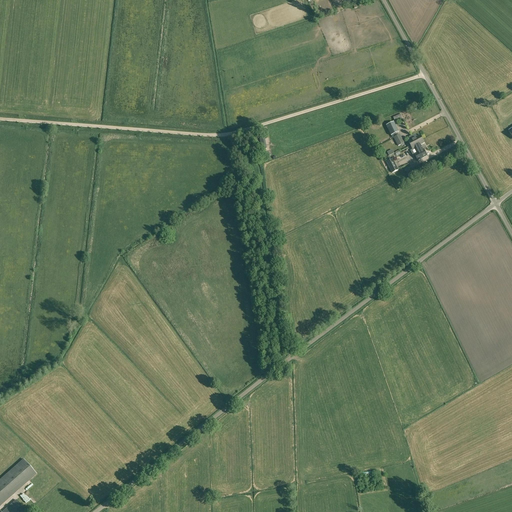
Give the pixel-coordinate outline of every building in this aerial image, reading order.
[(391,136),(399,132),(394,122),(386,126),(391,136)] [(394,137),(394,138),(398,146),(404,143),(400,134),(394,137)] [(408,141),(411,146),(419,141),(422,139),(420,135),(417,137),(416,134),(410,137),(411,139),(408,141)] [(419,141),(411,146),(413,150),(415,148),(418,152),(414,154),(418,161),(427,156),(424,149),(423,149),(421,145),(425,143),(422,139),(419,141)] [(398,161),(401,166),(409,162),(406,156),(398,161)] [(398,169),(392,158),(386,161),(392,172),(398,169)] [(0,505),(36,474),(23,460),(0,480),(0,505)] [(15,499),(0,511),(24,511),(26,511),(15,499)]
